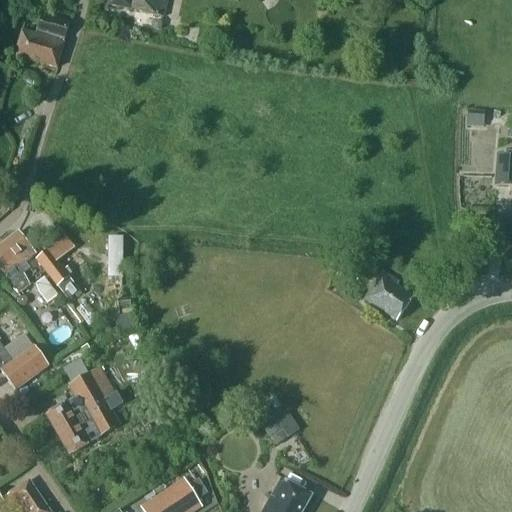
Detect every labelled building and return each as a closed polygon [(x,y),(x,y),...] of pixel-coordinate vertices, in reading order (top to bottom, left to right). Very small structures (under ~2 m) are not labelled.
[(111,0),(110,6),(164,18),(167,0),(111,0)] [(15,56),(58,69),(65,44),(64,44),(70,24),(42,16),(36,36),(23,32),(15,56)] [(468,126),(485,127),(485,113),(469,111),(468,126)] [(511,155),(498,155),(496,187),(511,188),(511,155)] [(5,280),(11,287),(25,276),(19,269),(37,255),(19,233),(0,247),(0,274),(5,280)] [(37,260),(58,288),(70,278),(49,251),(37,260)] [(362,277),(345,266),(336,279),(354,290),(362,277)] [(399,285),(384,274),(366,300),(398,323),(414,299),(397,288),(399,285)] [(33,288),(48,306),(59,298),(44,279),(33,288)] [(80,292),(70,280),(59,289),(68,301),(80,292)] [(116,318),(118,332),(134,331),(132,316),(116,318)] [(16,392),(49,367),(35,347),(14,363),(0,343),(0,372),(1,372),(16,392)] [(47,416),(71,456),(121,427),(112,412),(122,406),(100,368),(70,386),(77,399),(47,416)] [(266,406),(254,415),(264,430),(276,421),(266,406)] [(264,430),(278,447),(288,440),(276,421),(264,430)] [(144,511),(197,511),(203,508),(199,502),(190,487),(185,480),(142,508),(144,511)] [(199,480),(190,487),(199,502),(209,495),(199,480)] [(304,511),(312,497),(282,480),(263,511),(304,511)] [(6,497),(15,511),(49,511),(30,482),(6,497)]
